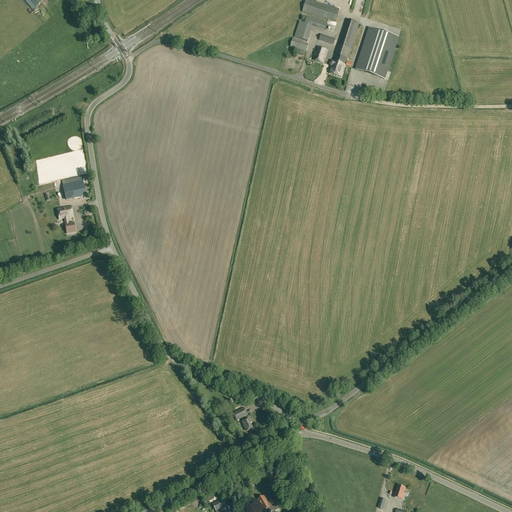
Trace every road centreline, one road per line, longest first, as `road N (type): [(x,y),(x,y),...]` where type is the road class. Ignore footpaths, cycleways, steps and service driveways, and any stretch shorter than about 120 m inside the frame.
road 1 (unclassified): [(298,423),(170,356),(112,247)]
road 2 (unclassified): [(298,423),(323,414),(511,270)]
road 3 (unclassified): [(353,98),(166,40),(128,58)]
road 4 (tertiary): [(507,511),(398,462),(300,434)]
road 5 (unclassified): [(112,247),(86,118),(127,77),(128,58)]
road 6 (tertiary): [(145,511),(300,434)]
road 7 (track): [(511,105),(353,98)]
